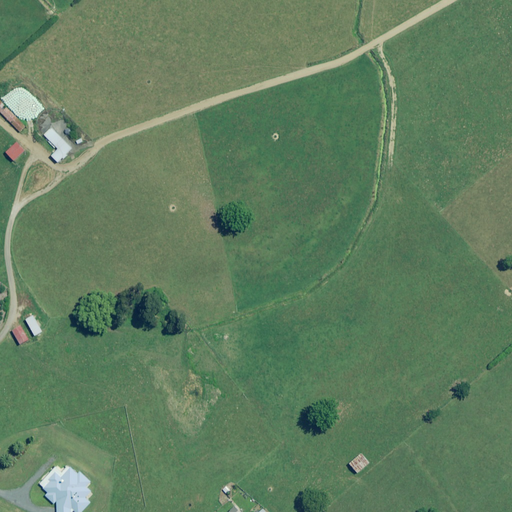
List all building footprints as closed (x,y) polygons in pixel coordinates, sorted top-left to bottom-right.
[(26,127),(0,100),(0,112),(20,133),(26,127)] [(63,159),(64,160),(68,156),(67,155),(72,149),(52,129),(45,136),(59,150),(57,152),(55,150),(52,152),(54,154),(52,156),(58,163),(63,159)] [(25,152),(17,143),(6,152),(14,161),(25,152)] [(43,332),(34,316),(26,321),(35,337),(43,332)] [(29,340),(21,326),(13,331),(20,345),(29,340)] [(373,461),(365,451),(362,453),(361,451),(350,460),(351,462),(349,464),(358,474),(373,461)] [(78,474),(69,466),(67,468),(64,466),(61,470),(57,466),(40,485),(48,494),(45,496),(54,505),(57,502),(57,511),(73,511),(74,511),(82,511),(91,503),(86,498),(92,492),(87,487),(92,482),(80,472),(78,474)]
